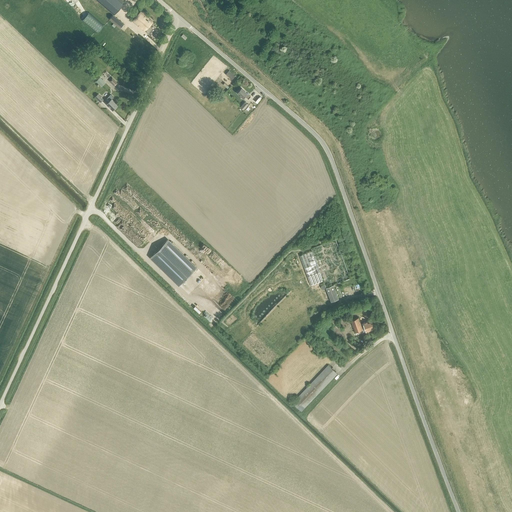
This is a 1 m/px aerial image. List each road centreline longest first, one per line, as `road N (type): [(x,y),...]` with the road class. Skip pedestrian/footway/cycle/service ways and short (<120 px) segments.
road 1 (unclassified): [(460,511),(328,151),(178,18)]
road 2 (unclassified): [(0,405),(178,18)]
